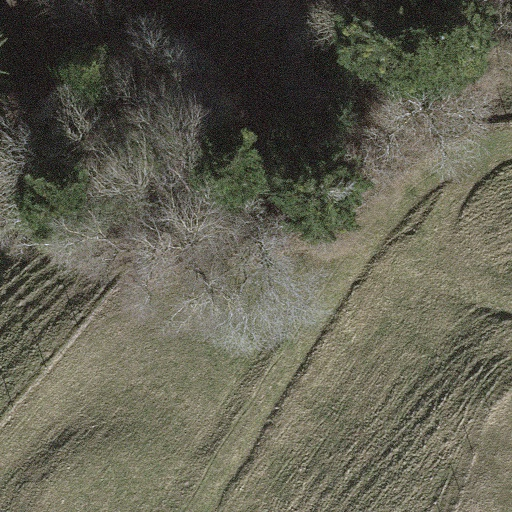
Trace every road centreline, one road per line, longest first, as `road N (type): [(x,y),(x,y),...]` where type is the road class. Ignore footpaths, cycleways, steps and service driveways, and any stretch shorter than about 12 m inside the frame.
road 1 (track): [(511,149),(477,154),(400,194),(192,511)]
road 2 (track): [(276,0),(216,33),(109,38),(16,15),(0,21)]
road 3 (track): [(477,154),(432,247),(446,278),(511,309)]
